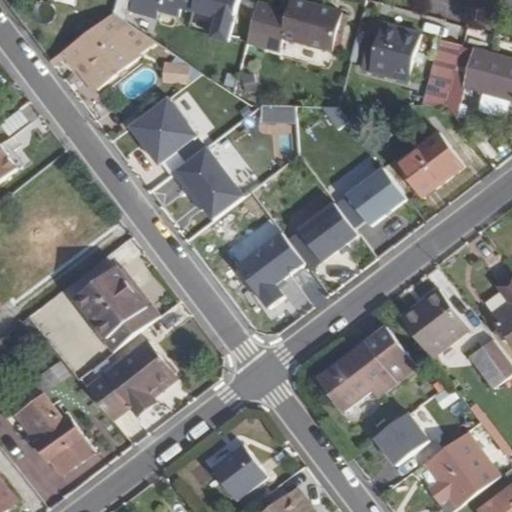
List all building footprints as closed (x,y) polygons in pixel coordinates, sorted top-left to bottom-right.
[(119,0),(116,13),(129,22),(134,0),(139,0),(162,6),(160,13),(178,18),(181,9),(195,13),(198,0),(119,0)] [(202,0),(199,14),(220,19),(214,39),(238,45),(249,0),(202,0)] [(261,4),(250,45),(282,54),(287,39),(335,52),(346,14),(296,0),(293,12),(261,4)] [(116,13),(63,52),(67,56),(75,69),(81,65),(98,89),(142,57),(124,32),(133,25),(129,22),(116,13)] [(424,33),(386,23),(383,35),(375,33),(366,70),(411,81),(424,33)] [(443,41),(425,106),(449,106),(454,84),(464,47),(443,41)] [(511,60),(464,47),(454,84),(511,99),(511,60)] [(63,52),(52,61),(55,65),(67,56),(63,52)] [(173,88),(180,89),(190,82),(191,65),(189,63),(175,62),(173,88)] [(216,66),(209,77),(227,89),(235,79),(216,66)] [(177,98),(136,128),(166,169),(207,138),(177,98)] [(120,126),(124,131),(141,119),(137,113),(120,126)] [(468,167),(443,134),(401,165),(426,198),(468,167)] [(0,186),(20,171),(9,157),(11,156),(3,146),(2,147),(0,144),(0,186)] [(259,189),(236,156),(199,180),(220,213),(259,189)] [(329,265),(418,206),(392,168),(304,228),(329,265)] [(296,300),(287,288),(316,268),(291,232),(242,266),(275,314),(296,300)] [(106,344),(115,356),(163,320),(153,308),(149,310),(119,272),(80,302),(109,341),(106,344)] [(511,339),(511,280),(502,288),(511,302),(511,304),(495,317),(511,339)] [(405,321),(434,359),(472,330),(441,289),(426,299),(429,303),(405,321)] [(426,299),(402,318),(405,321),(429,303),(426,299)] [(39,331),(32,321),(19,330),(27,340),(39,331)] [(420,368),(391,329),(323,380),(347,412),(376,390),(382,397),(420,368)] [(496,389),(511,377),(511,360),(496,339),(472,358),(496,389)] [(153,344),(90,391),(115,422),(133,408),(138,414),(157,400),(153,396),(179,376),(153,344)] [(179,376),(153,396),(157,400),(182,381),(179,376)] [(44,441),(41,443),(65,475),(99,450),(64,406),(58,410),(35,382),(16,396),(41,428),(36,431),(44,441)] [(453,383),(434,397),(443,409),(462,395),(453,383)] [(36,431),(41,428),(16,396),(9,401),(20,415),(41,443),(44,441),(36,431)] [(380,437),(402,472),(441,449),(419,413),(380,437)] [(132,414),(123,426),(140,438),(149,426),(132,414)] [(448,477),(430,490),(447,511),(459,511),(502,479),(469,435),(435,460),(448,477)] [(271,477),(247,446),(217,470),(240,500),(271,477)] [(417,473),(430,490),(448,477),(435,460),(417,473)] [(0,477),(0,511),(8,511),(8,510),(20,502),(0,477)] [(307,511),(305,510),(312,505),(299,487),(267,511),(307,511)] [(511,511),(511,490),(483,511),(511,511)]
